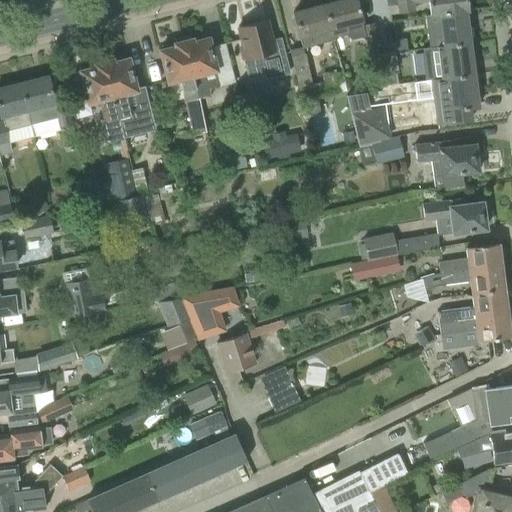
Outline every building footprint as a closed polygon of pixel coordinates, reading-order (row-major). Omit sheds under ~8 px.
[(355,0),(340,0),(323,4),(331,37),(345,34),(351,40),(363,36),(366,46),(378,42),(373,22),(361,25),(360,21),(359,16),(355,0)] [(467,11),(465,0),(385,0),(387,5),(397,4),(398,10),(398,13),(413,11),(412,2),(428,0),(430,16),(438,14),(465,11),(467,11)] [(323,4),(292,12),(301,48),(302,48),(332,40),(331,37),(323,4)] [(469,43),(465,11),(438,14),(442,45),(432,47),(432,48),(469,43)] [(279,38),(270,41),(265,19),(237,26),(242,45),(239,46),(249,83),(288,73),(279,38)] [(215,70),(210,47),(207,37),(203,38),(203,36),(182,41),(196,98),(209,95),(207,89),(204,73),(215,70)] [(196,98),(182,41),(161,46),(162,49),(158,50),(166,82),(178,79),(184,101),(196,98)] [(469,43),(432,48),(422,49),(425,74),(430,73),(431,80),(434,79),(446,78),(473,74),(469,43)] [(303,52),(289,56),(298,100),(346,90),(341,71),(335,72),(336,79),(310,84),(310,83),(303,52)] [(152,124),(143,88),(136,90),(132,77),(127,58),(123,59),(123,56),(102,62),(119,128),(131,125),(132,129),(152,124)] [(119,128),(102,62),(82,67),(82,70),(78,71),(84,91),(87,104),(98,101),(103,118),(98,119),(104,143),(122,138),(121,135),(119,128)] [(477,107),(473,74),(446,78),(434,79),(436,97),(433,98),(436,124),(470,119),(469,108),(477,107)] [(54,103),(53,103),(46,76),(19,83),(26,110),(30,124),(31,124),(33,136),(59,130),(58,128),(71,125),(66,106),(55,108),(54,103)] [(26,110),(19,83),(0,87),(0,117),(2,117),(3,121),(0,122),(0,154),(11,152),(6,130),(30,124),(26,110)] [(370,111),(365,90),(345,93),(357,144),(378,139),(371,111),(370,111)] [(300,151),(296,134),(284,137),(283,131),(271,134),(272,139),(261,142),(265,159),(276,156),(277,160),(289,157),(288,153),(300,151)] [(398,135),(356,145),(361,165),(375,160),(375,163),(403,157),(398,135)] [(479,165),(478,158),(475,157),(474,153),(472,153),(471,145),(473,145),(473,143),(471,144),(470,138),(472,137),(472,136),(471,136),(453,139),(453,140),(413,145),(416,163),(439,159),(443,187),(443,188),(462,185),(461,173),(477,171),(476,167),(479,165)] [(242,150),(225,154),(229,170),(246,166),(242,150)] [(119,159),(106,164),(113,184),(126,179),(119,159)] [(131,169),(136,192),(147,190),(142,167),(131,169)] [(115,200),(121,228),(145,223),(139,195),(115,200)] [(481,203),(481,202),(464,204),(463,198),(456,199),(430,202),(421,203),(423,222),(450,218),(452,232),(464,231),(484,228),(484,224),(486,224),(485,214),(482,214),(482,210),(480,211),(479,204),(481,203)] [(0,221),(12,219),(9,203),(0,204),(0,221)] [(20,221),(23,239),(52,233),(48,215),(20,221)] [(362,238),(365,261),(396,255),(438,247),(437,233),(436,233),(393,240),(392,232),(362,238)] [(15,266),(14,253),(12,241),(0,242),(0,268),(2,268),(15,266)] [(148,241),(138,242),(139,250),(149,248),(148,241)] [(497,243),(477,245),(464,247),(466,259),(436,262),(438,273),(438,274),(500,266),(497,243)] [(399,270),(396,255),(365,261),(368,276),(399,270)] [(502,287),(500,266),(438,274),(438,273),(420,278),(424,289),(439,284),(439,285),(468,281),(470,292),(502,287)] [(0,313),(24,310),(19,277),(0,279),(0,313)] [(92,295),(89,278),(62,283),(68,317),(103,310),(101,293),(92,295)] [(229,287),(180,297),(182,301),(190,319),(198,338),(222,330),(216,311),(235,305),(229,287)] [(506,315),(502,287),(470,292),(472,306),(435,311),(437,324),(506,315)] [(190,319),(182,301),(180,297),(156,302),(165,325),(189,319),(190,319)] [(509,336),(506,315),(437,324),(438,335),(475,330),(476,340),(509,336)] [(197,338),(189,319),(166,329),(175,348),(197,338)] [(243,336),(216,345),(226,375),(253,366),(243,336)] [(35,353),(36,371),(77,357),(76,356),(90,350),(86,339),(71,344),(70,342),(35,353)] [(164,366),(200,351),(195,340),(159,355),(164,366)] [(0,362),(13,361),(11,349),(0,349),(0,362)] [(24,410),(22,394),(32,393),(38,392),(44,391),(42,376),(36,377),(36,376),(10,379),(0,380),(0,414),(6,413),(8,426),(36,423),(34,409),(24,410)] [(300,400),(292,382),(265,394),(274,412),(300,400)] [(182,391),(188,412),(215,403),(208,383),(182,391)] [(487,423),(498,422),(506,420),(505,414),(511,412),(511,385),(485,389),(484,384),(470,387),(474,419),(456,426),(459,432),(442,440),(439,434),(421,442),(429,461),(455,447),(471,440),(488,431),(487,423)] [(41,423),(72,409),(66,396),(35,410),(41,423)] [(49,430),(38,432),(37,426),(8,430),(8,434),(0,434),(0,460),(12,459),(12,455),(25,453),(24,448),(41,446),(40,444),(50,442),(49,430)] [(503,429),(499,429),(488,431),(471,440),(455,447),(458,457),(491,449),(493,462),(511,459),(511,432),(503,433),(503,429)] [(234,435),(185,456),(144,475),(155,500),(196,482),(243,461),(244,462),(245,461),(237,443),(234,435)] [(393,480),(384,459),(359,471),(369,492),(381,486),(393,480)] [(16,487),(15,479),(17,478),(15,464),(0,466),(0,501),(41,496),(39,484),(16,487)] [(67,490),(90,480),(83,465),(61,475),(67,490)] [(511,511),(511,510),(511,497),(496,493),(485,490),(491,469),(459,484),(465,497),(473,493),(479,495),(474,511),(511,511)] [(379,511),(376,505),(369,492),(359,471),(350,476),(349,475),(318,490),(319,491),(311,495),(319,511),(379,511)] [(127,511),(155,500),(144,475),(115,487),(126,511),(127,511)] [(319,511),(311,495),(303,478),(264,496),(271,511),(319,511)] [(439,482),(431,486),(435,494),(443,490),(439,482)] [(381,486),(369,492),(376,505),(388,499),(381,486)] [(126,511),(115,487),(85,501),(90,511),(126,511)] [(42,509),(41,496),(0,501),(0,511),(18,511),(19,511),(42,509)] [(271,511),(264,496),(226,511),(271,511)]
